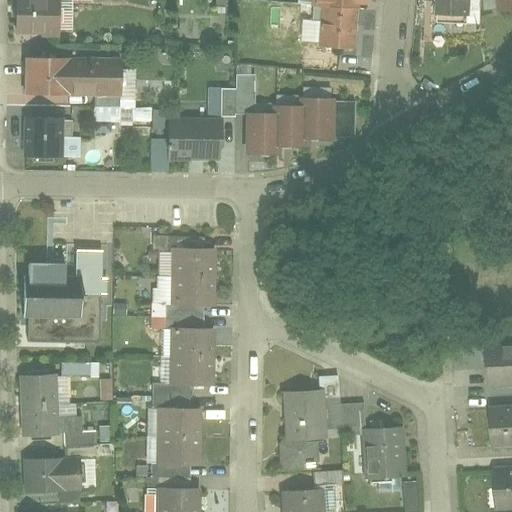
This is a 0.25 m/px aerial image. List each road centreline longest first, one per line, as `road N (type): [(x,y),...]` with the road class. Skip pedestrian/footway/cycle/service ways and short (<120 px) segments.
road 1 (residential): [(449,511),(444,405),(252,313)]
road 2 (residential): [(0,185),(252,193)]
road 3 (residential): [(252,313),(255,511)]
road 4 (residential): [(252,193),(346,163),(402,107)]
road 5 (residential): [(252,313),(252,193)]
